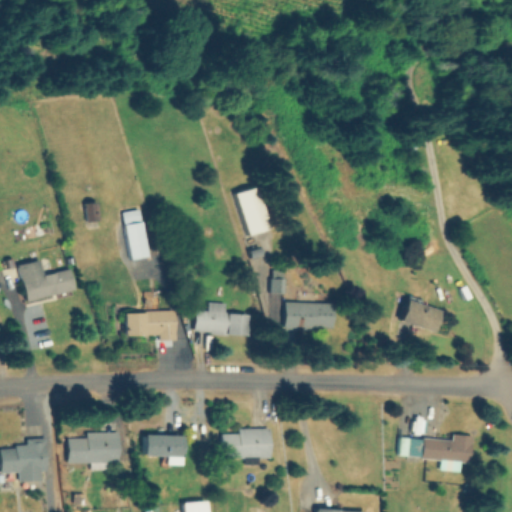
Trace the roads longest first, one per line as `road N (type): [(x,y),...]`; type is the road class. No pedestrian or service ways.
road 1 (residential): [(0,386),(204,378),(509,388)]
road 2 (residential): [(424,48),(411,57),(408,87),(437,210),(490,319),(511,398)]
